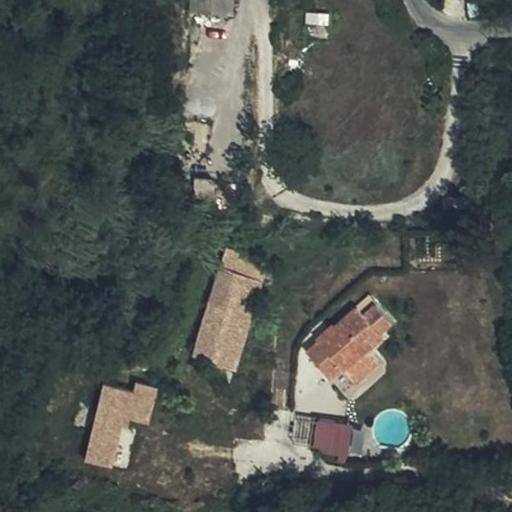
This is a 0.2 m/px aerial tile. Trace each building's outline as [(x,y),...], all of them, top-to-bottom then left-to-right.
[(234,12),(233,0),(193,0),(193,12),(234,12)] [(187,124),(184,153),(207,155),(209,126),(187,124)] [(239,368),(269,260),(229,249),(197,355),(239,368)] [(354,304),(332,326),(335,330),(320,345),(316,340),(303,353),(327,377),(339,364),(344,369),(367,347),(381,332),(377,328),(390,318),(373,300),(360,311),(354,304)] [(335,330),(332,326),(316,340),(320,345),(335,330)] [(377,358),(367,347),(344,369),(354,380),(377,358)] [(91,455),(117,460),(125,411),(149,416),(155,381),(130,375),(129,386),(103,381),(91,455)] [(125,411),(117,460),(141,464),(149,416),(125,411)] [(352,454),(358,421),(322,415),(316,448),(352,454)]
